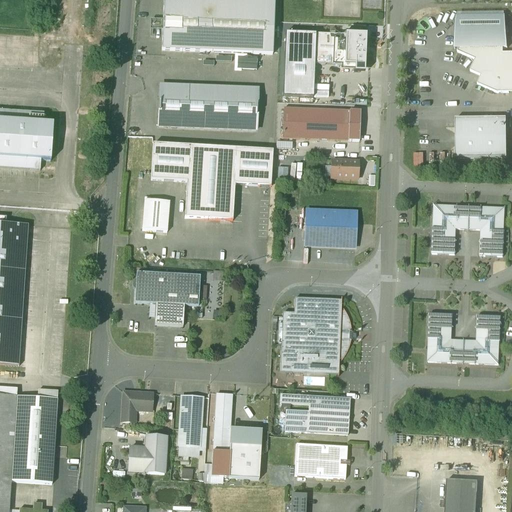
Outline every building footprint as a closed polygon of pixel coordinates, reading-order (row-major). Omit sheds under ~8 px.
[(204,0),(205,3),(163,1),(161,51),(272,56),(274,0),(204,0)] [(504,19),(456,20),(455,50),(459,50),(457,54),(475,61),(470,73),(481,78),(477,86),(496,94),(511,94),(511,56),(503,57),(503,50),(506,50),(505,36),(509,35),(507,28),(505,29),(504,19)] [(312,99),(314,65),(315,35),(285,34),(283,98),(312,99)] [(354,37),(315,35),(314,65),(354,67),(354,53),(355,37),(354,37)] [(358,35),(354,37),(355,37),(354,53),(365,47),(358,35)] [(330,99),(336,94),(340,99),(347,93),(351,98),(362,89),(358,84),(352,89),(344,79),(326,94),(330,99)] [(256,133),(257,90),(160,86),(158,129),(256,133)] [(360,113),(283,110),(282,140),(359,143),(360,113)] [(44,115),(0,111),(0,169),(40,172),(41,162),(51,162),(53,126),(43,125),(44,115)] [(506,120),(455,120),(455,160),(506,160),(506,120)] [(272,152),(152,145),(150,181),(186,183),(184,219),(232,222),(234,186),(270,188),(272,152)] [(358,164),(331,163),(331,171),(332,171),(332,180),(357,181),(358,164)] [(169,204),(144,202),(142,231),(167,233),(169,204)] [(504,209),(433,206),(431,255),(454,256),(455,230),(480,231),(479,257),(502,258),(504,209)] [(356,215),(306,213),(304,247),(355,249),(356,215)] [(0,224),(0,366),(18,368),(28,227),(2,225),(0,224)] [(156,306),(184,307),(198,308),(200,278),(136,274),(136,281),(134,281),(133,283),(132,288),(134,290),(135,290),(134,304),(156,306)] [(341,302),(294,300),(293,315),(282,315),(280,373),(338,376),(338,360),(341,360),(341,362),(342,360),(345,357),(346,353),(348,350),(349,346),(350,342),(355,342),(356,333),(351,333),(350,328),(349,324),(348,322),(347,319),(346,316),(344,314),(343,312),(343,313),(340,313),(341,302)] [(184,307),(156,306),(155,327),(183,328),(184,307)] [(476,342),(451,341),(452,315),(429,314),(427,363),(498,366),(500,317),(477,316),(476,342)] [(17,390),(0,388),(0,396),(16,398),(17,390)] [(57,393),(38,391),(37,400),(57,401),(57,393)] [(152,396),(123,394),(121,423),(134,424),(135,411),(151,412),(152,396)] [(0,396),(0,511),(8,511),(9,511),(11,483),(16,398),(0,396)] [(232,397),(216,396),(212,453),(228,454),(230,431),(232,397)] [(349,401),(279,397),(279,405),(308,407),(349,409),(349,401)] [(37,400),(16,398),(11,483),(51,486),(57,401),(37,400)] [(202,399),(181,398),(178,448),(199,449),(202,399)] [(349,409),(308,407),(308,413),(306,434),(347,437),(349,409)] [(308,413),(286,412),(284,433),(306,434),(308,413)] [(261,433),(230,431),(228,454),(227,480),(258,481),(261,433)] [(166,440),(146,439),(145,451),(143,475),(164,476),(166,440)] [(347,449),(296,446),(294,478),(345,481),(345,467),(349,468),(349,462),(346,462),(347,449)] [(145,451),(129,450),(128,474),(143,475),(145,451)] [(212,453),(210,479),(227,480),(228,454),(212,453)] [(475,511),(477,484),(446,482),(444,511),(475,511)] [(304,511),(305,497),(291,496),(289,511),(304,511)]
